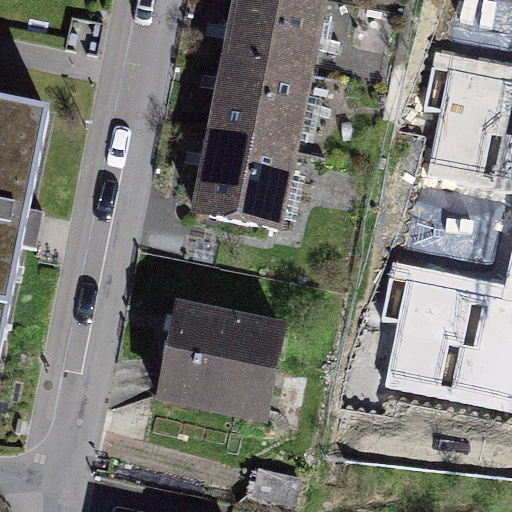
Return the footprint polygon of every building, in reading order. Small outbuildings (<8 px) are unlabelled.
[(284,0),(229,0),(217,70),(316,88),(331,8),(284,0)] [(284,0),(331,8),(332,0),(284,0)] [(217,70),(202,150),(302,168),(316,88),(217,70)] [(0,396),(10,399),(57,121),(0,111),(0,396)] [(202,150),(187,229),(287,247),(302,168),(202,150)] [(255,361),(171,339),(150,417),(234,439),(255,361)]
